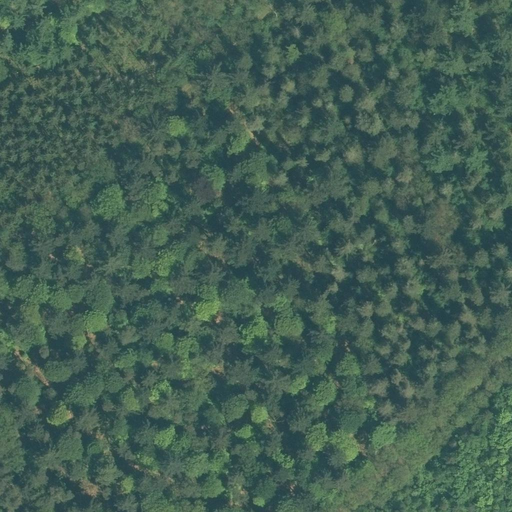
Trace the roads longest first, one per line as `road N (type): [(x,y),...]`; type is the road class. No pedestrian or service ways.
road 1 (track): [(441,511),(405,461),(211,58)]
road 2 (track): [(0,265),(271,0)]
road 3 (track): [(511,354),(353,511)]
